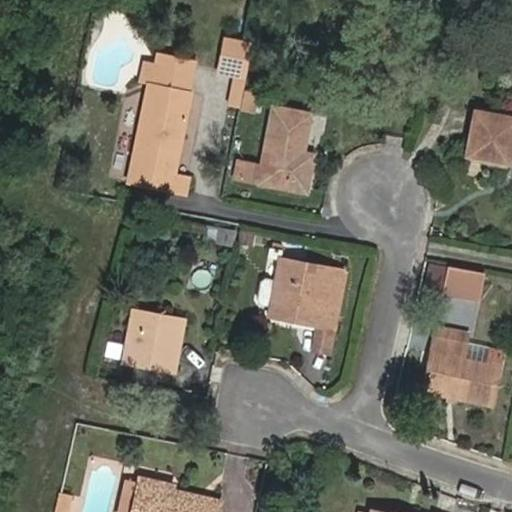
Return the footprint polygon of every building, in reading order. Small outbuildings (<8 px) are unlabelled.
[(197,67),(155,58),(134,157),(186,168),(189,150),(182,147),(197,67)] [(302,150),(310,111),(273,104),(260,162),(255,162),(252,180),(304,190),(312,152),(302,150)] [(511,116),(474,109),(465,153),(511,161),(511,116)] [(261,304),(271,306),(268,313),(291,316),(291,313),(320,318),(321,314),(337,317),(345,271),(280,259),(276,281),(266,279),(261,281),(258,300),(261,304)] [(425,291),(482,295),(484,266),(427,262),(425,291)] [(185,319),(136,309),(125,361),(161,367),(165,349),(179,351),(185,319)] [(268,317),(334,329),(337,317),(321,314),(320,318),(291,313),(291,316),(268,313),(268,317)] [(464,344),(431,338),(429,353),(462,359),(464,344)] [(161,367),(175,370),(179,351),(165,349),(161,367)] [(496,366),(462,359),(429,353),(422,390),(490,404),(496,366)] [(169,499),(170,487),(140,482),(133,511),(215,511),(217,504),(179,496),(179,501),(169,499)]
